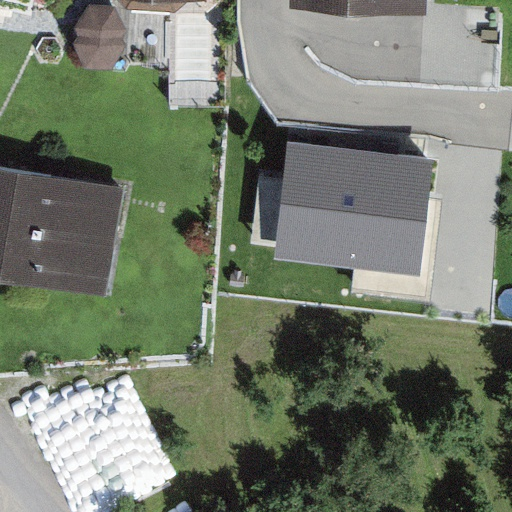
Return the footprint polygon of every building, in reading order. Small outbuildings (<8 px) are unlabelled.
[(303,0),(303,8),(432,11),(432,0),(303,0)] [(85,5),(87,61),(131,59),(128,3),(85,5)] [(431,164),(292,149),(281,254),(420,269),(431,164)] [(128,181),(0,158),(0,279),(107,298),(128,181)] [(177,511),(206,511),(199,500),(177,511)]
